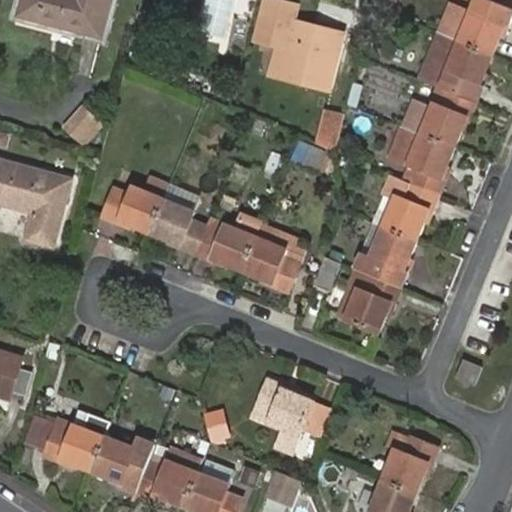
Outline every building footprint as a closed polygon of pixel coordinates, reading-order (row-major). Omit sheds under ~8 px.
[(28,0),(24,17),(104,38),(114,0),(28,0)] [(452,17),(444,35),(465,44),(497,56),(508,28),(511,29),(511,9),(490,0),(482,0),(477,15),(472,25),(452,17)] [(456,6),(452,17),(472,25),(477,15),(456,6)] [(287,49),(280,78),(330,92),(343,42),(315,34),(317,27),(295,21),(295,23),(279,19),(271,46),(280,47),(287,49)] [(345,35),(317,27),(315,34),(343,42),(345,35)] [(465,44),(444,35),(426,81),(453,92),(483,104),(490,87),(486,85),(497,56),(465,44)] [(272,76),(280,78),(287,49),(280,47),(272,76)] [(410,129),(427,136),(460,148),(472,120),(476,122),(483,104),(453,92),(452,93),(443,90),(437,106),(441,107),(438,113),(419,105),(410,129)] [(103,124),(84,108),(66,128),(86,144),(103,124)] [(336,150),(344,118),(326,113),(318,142),(336,150)] [(12,134),(0,131),(0,144),(8,147),(12,134)] [(460,148),(427,136),(416,165),(422,168),(416,183),(446,196),(453,180),(448,178),(460,148)] [(326,152),(301,142),(293,160),(319,171),(326,152)] [(0,202),(38,212),(31,241),(60,249),(76,182),(0,162),(0,202)] [(439,213),(446,196),(416,183),(408,201),(403,199),(391,229),(423,241),(435,211),(439,213)] [(127,224),(157,236),(170,203),(140,191),(137,198),(122,192),(111,221),(126,227),(127,224)] [(174,193),(170,203),(201,215),(205,206),(174,193)] [(201,258),(213,229),(198,222),(201,215),(170,203),(157,236),(187,248),(186,252),(201,258)] [(239,219),(235,229),(262,240),(266,230),(239,219)] [(379,258),(391,229),(380,225),(369,254),(379,258)] [(219,261),(250,273),(262,240),(235,229),(231,228),(229,235),(213,229),(201,258),(217,264),(219,261)] [(411,270),(423,241),(391,229),(379,258),(369,254),(362,270),(408,288),(415,272),(411,270)] [(266,230),(262,240),(292,252),(296,241),(266,230)] [(262,240),(250,273),(278,285),(277,289),(292,295),(304,265),(290,260),(292,252),(262,240)] [(331,260),(320,286),(335,293),(346,267),(331,260)] [(400,308),(408,288),(362,270),(355,287),(365,291),(353,321),(385,335),(396,307),(400,308)] [(14,406),(23,375),(26,365),(0,357),(0,404),(13,408),(14,406)] [(470,360),(463,377),(481,385),(488,367),(470,360)] [(35,378),(23,375),(14,406),(15,406),(26,410),(35,378)] [(272,380),(261,409),(277,416),(274,422),(284,427),(277,445),(297,453),(305,434),(307,428),(321,433),(331,409),(287,391),(289,387),(272,380)] [(92,404),(82,429),(92,432),(101,408),(92,404)] [(111,439),(120,415),(101,408),(92,432),(82,429),(66,423),(51,459),(67,465),(69,462),(98,472),(111,439)] [(223,413),(208,417),(215,441),(230,437),(223,413)] [(399,449),(387,479),(420,492),(432,462),(436,464),(442,448),(413,436),(407,452),(399,449)] [(141,451),(111,439),(98,472),(129,484),(128,489),(141,494),(154,463),(139,457),(141,451)] [(190,507),(204,474),(174,463),(171,470),(154,463),(141,494),(160,501),(161,496),(190,507)] [(257,490),(265,472),(249,464),(240,482),(257,490)] [(235,486),(204,474),(190,507),(202,511),(242,511),(248,499),(232,494),(235,486)] [(412,511),(420,492),(387,479),(376,510),(380,511),(412,511)]
